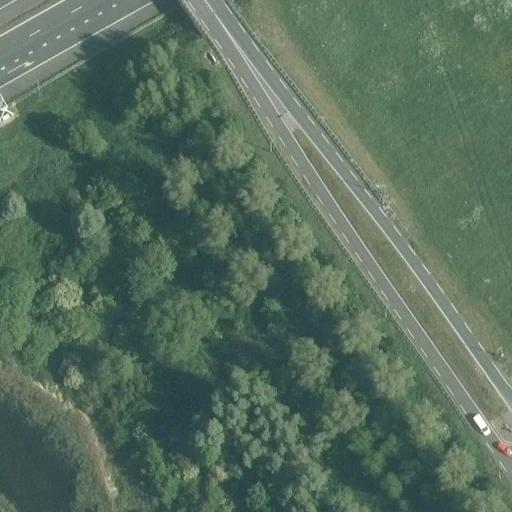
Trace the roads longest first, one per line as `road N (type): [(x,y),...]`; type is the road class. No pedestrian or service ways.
road 1 (secondary): [(242,56),(288,142),(511,470)]
road 2 (secondary): [(511,402),(350,179),(242,56)]
